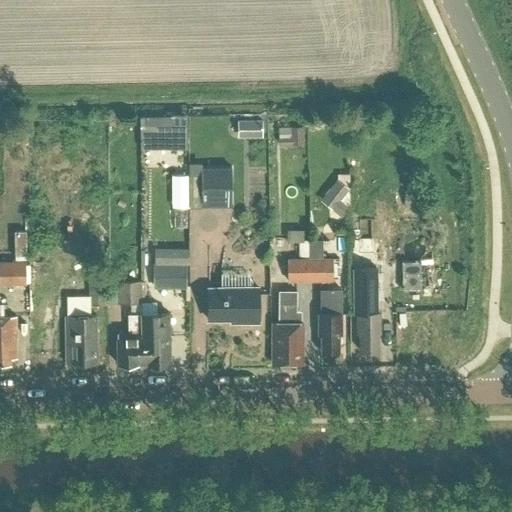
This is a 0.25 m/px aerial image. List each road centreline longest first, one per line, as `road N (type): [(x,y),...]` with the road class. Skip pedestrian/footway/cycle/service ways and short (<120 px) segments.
road 1 (secondary): [(0,399),(511,391)]
road 2 (tertiary): [(511,144),(450,0)]
